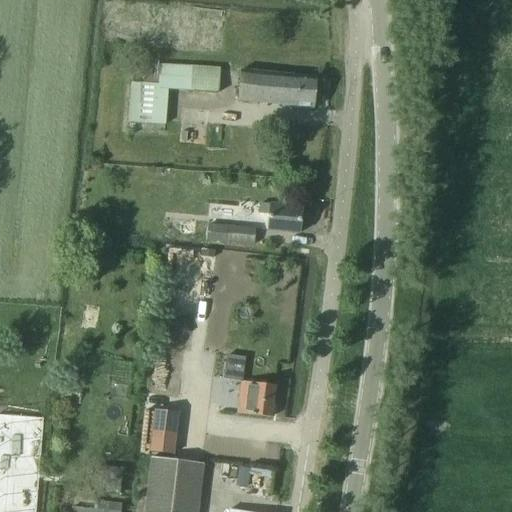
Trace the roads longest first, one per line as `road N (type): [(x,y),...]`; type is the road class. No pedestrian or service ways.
road 1 (residential): [(297,511),(356,26),(379,16)]
road 2 (unclassified): [(379,16),(386,220),(351,511)]
